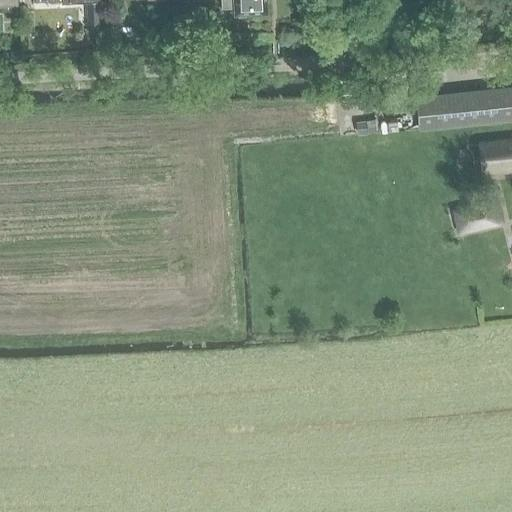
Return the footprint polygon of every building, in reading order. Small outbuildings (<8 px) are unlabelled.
[(185,0),(186,9),(198,9),(197,0),(185,0)] [(233,15),(266,13),(265,0),(220,0),(221,8),(233,7),(233,15)] [(98,3),(85,3),(86,32),(100,31),(98,3)] [(511,121),(511,87),(384,101),(387,134),(511,121)] [(365,133),(364,120),(354,120),(355,134),(365,133)] [(374,120),(366,120),(367,133),(375,132),(374,120)] [(511,171),(511,140),(479,143),(481,174),(511,171)] [(468,230),(499,223),(494,202),(463,209),(468,230)]
